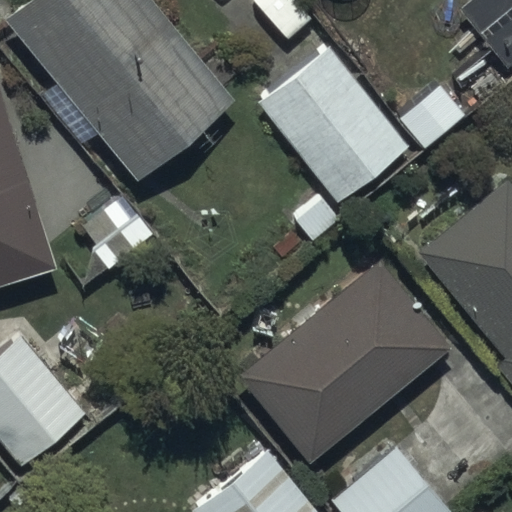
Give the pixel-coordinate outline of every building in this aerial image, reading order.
[(229,91),(155,0),(6,0),(0,5),(0,10),(51,73),(36,85),(78,136),(92,124),(130,171),(229,91)] [(292,0),(249,0),(268,23),(294,2),(292,0)] [(325,37),(253,93),(331,193),(403,136),(325,37)] [(0,100),(0,270),(49,254),(0,100)] [(511,180),(502,168),(414,241),(500,346),(490,354),(511,381),(511,180)] [(149,226),(118,187),(77,219),(90,236),(86,239),(104,262),(149,226)] [(444,339),(373,251),(231,365),(301,453),(444,339)] [(81,404),(13,324),(0,335),(0,435),(19,458),(81,404)] [(391,437),(324,491),(341,511),(448,511),(451,510),(391,437)] [(320,511),(263,439),(187,499),(196,511),(320,511)]
